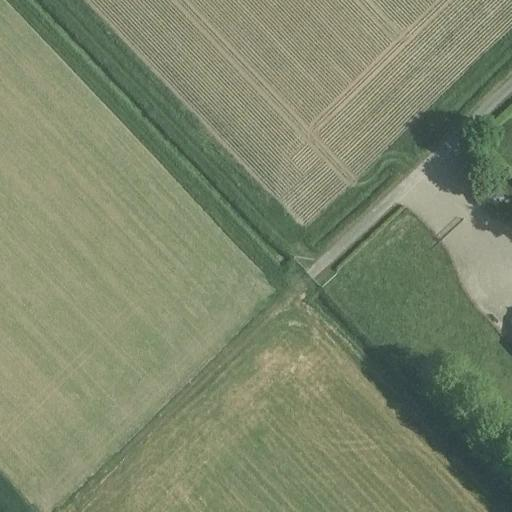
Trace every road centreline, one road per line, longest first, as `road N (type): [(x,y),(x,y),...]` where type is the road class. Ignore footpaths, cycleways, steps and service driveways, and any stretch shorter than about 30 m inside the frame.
road 1 (unclassified): [(316,276),(511,87)]
road 2 (track): [(511,256),(498,252),(428,167)]
